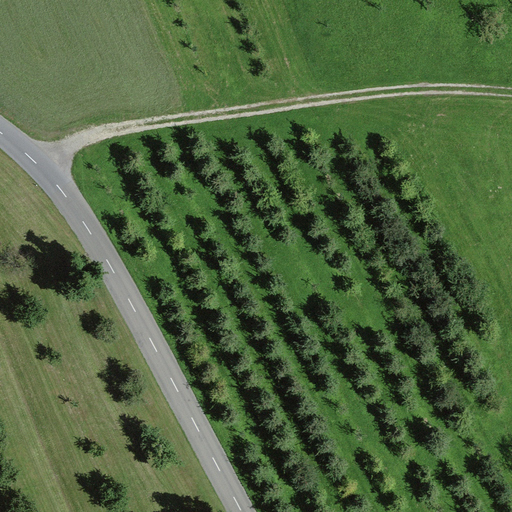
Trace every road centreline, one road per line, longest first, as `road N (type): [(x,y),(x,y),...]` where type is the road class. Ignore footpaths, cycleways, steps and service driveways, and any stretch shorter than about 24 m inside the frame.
road 1 (track): [(511,88),(454,82),(185,117),(105,131),(36,161)]
road 2 (unclassified): [(0,133),(36,161),(84,223),(242,511)]
